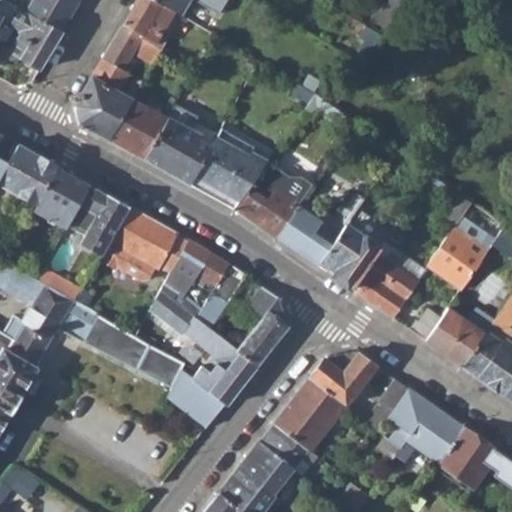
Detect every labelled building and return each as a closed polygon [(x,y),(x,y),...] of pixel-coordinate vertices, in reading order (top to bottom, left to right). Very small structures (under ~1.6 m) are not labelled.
[(0,0),(0,38),(8,24),(19,7),(21,4),(13,0),(0,0)] [(19,7),(61,31),(78,0),(22,0),(21,4),(19,7)] [(137,0),(122,26),(160,49),(181,13),(158,0),(137,0)] [(158,0),(181,13),(187,0),(231,0),(234,2),(235,0),(158,0)] [(386,0),(374,21),(387,29),(408,0),(406,0),(386,0)] [(19,7),(8,24),(22,32),(11,51),(39,67),(61,31),(19,7)] [(362,46),(372,52),(384,35),(366,24),(360,36),(366,39),(362,46)] [(104,57),(122,67),(135,44),(156,56),(160,49),(122,26),(104,57)] [(95,72),(120,85),(121,83),(128,70),(122,67),(104,57),(95,72)] [(121,83),(136,91),(143,79),(128,70),(121,83)] [(80,120),(109,137),(132,98),(92,76),(77,102),(80,120)] [(109,137),(144,156),(166,117),(158,113),(162,104),(143,93),(137,102),(132,98),(109,137)] [(144,156),(190,182),(218,132),(195,120),(190,127),(167,114),(166,117),(144,156)] [(265,161),(263,160),(242,147),(245,140),(221,127),(218,132),(190,182),(234,207),(261,166),(265,161)] [(0,172),(0,182),(36,202),(45,185),(57,165),(16,143),(0,172)] [(234,207),(276,236),(298,204),(312,185),(300,177),(288,176),(265,161),(261,166),(234,207)] [(62,215),(69,219),(79,202),(90,183),(57,165),(45,185),(61,195),(55,206),(64,211),(62,215)] [(446,216),(457,223),(462,215),(471,202),(431,173),(426,181),(454,202),(446,216)] [(128,204),(90,183),(79,202),(69,219),(85,228),(78,242),(100,253),(107,241),(128,204)] [(341,209),(350,218),(358,206),(365,196),(355,189),(341,209)] [(187,237),(128,204),(107,241),(100,253),(96,260),(114,269),(116,266),(139,278),(149,274),(154,265),(157,266),(158,263),(170,270),(172,266),(187,237)] [(318,264),(348,222),(327,207),(318,218),(298,204),(276,236),(318,264)] [(318,264),(351,287),(375,253),(384,240),(391,230),(358,206),(350,218),(348,222),(318,264)] [(428,266),(460,288),(491,243),(495,238),(462,215),(457,223),(428,266)] [(495,238),(491,243),(508,255),(511,248),(511,232),(503,226),(495,238)] [(172,266),(211,291),(226,262),(187,237),(172,266)] [(384,240),(375,253),(417,281),(426,268),(384,240)] [(36,279),(42,268),(9,250),(3,260),(36,279)] [(393,317),(417,281),(375,253),(351,287),(393,317)] [(0,431),(17,399),(60,323),(171,387),(166,397),(206,428),(225,403),(190,376),(186,372),(183,363),(87,308),(73,300),(36,279),(3,260),(0,258),(0,287),(27,302),(36,297),(24,319),(13,314),(3,330),(0,328),(0,431)] [(211,291),(202,308),(196,318),(211,330),(243,273),(226,262),(211,291)] [(36,279),(73,300),(80,288),(43,266),(42,268),(36,279)] [(196,318),(202,308),(180,292),(183,285),(167,273),(159,289),(196,318)] [(259,312),(230,346),(237,350),(256,365),(287,325),(278,296),(258,283),(250,294),(249,304),(259,312)] [(73,300),(87,308),(93,296),(80,288),(73,300)] [(186,326),(223,355),(229,346),(211,330),(196,318),(159,289),(157,294),(149,308),(181,333),(186,326)] [(502,393),(511,378),(511,336),(505,331),(511,320),(511,292),(484,332),(461,364),(502,393)] [(408,328),(425,339),(441,316),(428,307),(417,321),(414,319),(408,328)] [(425,339),(461,364),(484,332),(447,307),(441,316),(425,339)] [(256,365),(237,350),(222,368),(213,362),(205,371),(199,367),(190,376),(225,403),(256,365)] [(345,405),(350,409),(368,387),(363,383),(375,366),(355,352),(326,356),(310,376),(345,405)] [(275,421),(309,450),(345,405),(310,376),(275,421)] [(511,378),(502,393),(511,399),(511,378)] [(364,421),(378,432),(386,420),(408,389),(394,379),(364,421)] [(398,428),(388,441),(399,450),(430,404),(408,389),(386,420),(398,428)] [(415,446),(437,462),(462,426),(430,404),(399,450),(396,454),(404,461),(415,446)] [(291,468),(300,475),(315,456),(309,450),(275,421),(259,441),(291,468)] [(436,464),(473,488),(485,470),(488,466),(496,471),(493,475),(511,488),(511,460),(462,426),(437,462),(436,464)] [(377,448),(392,460),(396,454),(399,450),(388,441),(385,438),(377,448)] [(219,492),(243,511),(259,511),(274,494),(272,492),(291,468),(259,441),(219,492)] [(2,511),(0,510),(0,502),(25,470),(18,465),(12,466),(0,480),(0,511),(2,511)] [(488,466),(485,470),(493,475),(496,471),(488,466)] [(334,502),(343,510),(357,490),(347,483),(334,502)] [(343,510),(345,511),(355,511),(366,498),(357,490),(343,510)] [(203,511),(243,511),(219,492),(203,511)]
